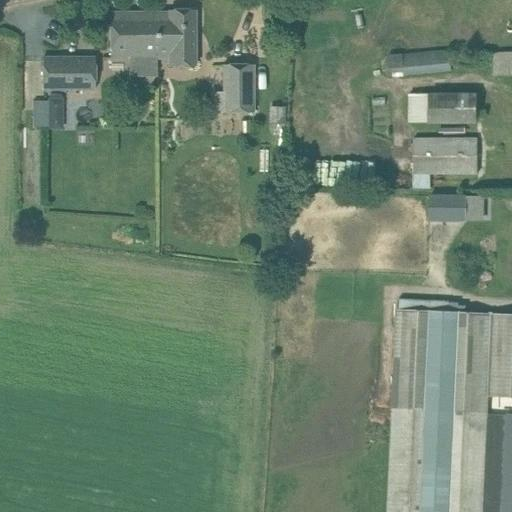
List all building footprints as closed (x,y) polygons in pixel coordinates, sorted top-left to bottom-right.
[(157,12),(157,58),(169,58),(169,66),(195,66),(195,30),(194,10),(169,10),(169,12),(157,12)] [(110,13),(110,33),(110,59),(157,58),(157,12),(110,13)] [(402,53),(404,77),(454,73),(452,49),(402,53)] [(511,52),(493,52),(494,76),(511,75),(511,52)] [(94,57),(43,57),(43,90),(95,89),(94,57)] [(223,113),(253,113),(253,64),(223,65),(223,113)] [(408,123),(477,125),(478,95),(408,95),(408,123)] [(48,100),(48,117),(62,117),(62,99),(61,99),(49,99),(48,99),(48,100)] [(283,123),(283,108),(269,107),(268,123),(283,123)] [(477,137),(414,138),(413,189),(429,189),(429,175),(478,175),(477,137)] [(429,195),(429,222),(468,223),(469,196),(429,195)] [(387,511),(511,511),(511,414),(507,414),(506,421),(487,420),(488,397),(511,398),(511,314),(460,312),(449,312),(449,304),(398,302),(397,312),(392,409),(391,434),(387,511)]
